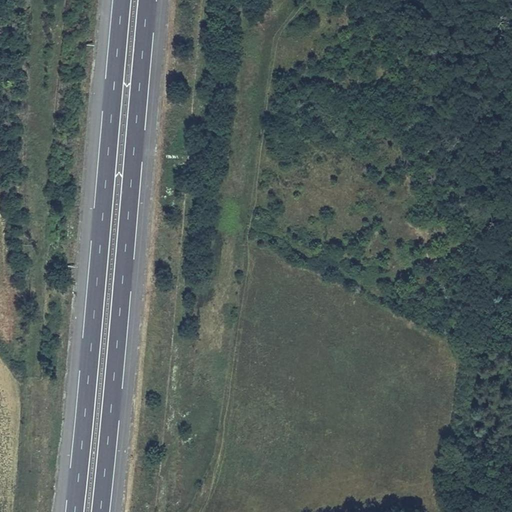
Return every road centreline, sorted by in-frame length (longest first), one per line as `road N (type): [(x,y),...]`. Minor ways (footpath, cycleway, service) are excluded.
road 1 (motorway): [(121,0),(74,511)]
road 2 (motorway): [(99,511),(146,0)]
